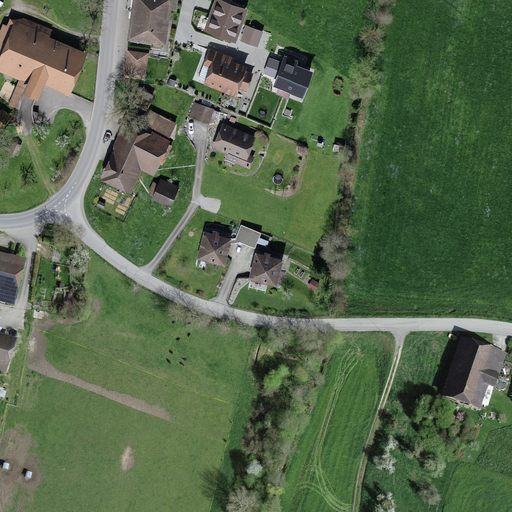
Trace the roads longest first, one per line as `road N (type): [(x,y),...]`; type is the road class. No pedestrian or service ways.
road 1 (residential): [(283,324),(168,292),(95,243),(61,205)]
road 2 (unclassified): [(511,329),(283,324)]
road 3 (tertiary): [(61,205),(93,143),(112,0)]
road 4 (track): [(355,511),(401,325)]
